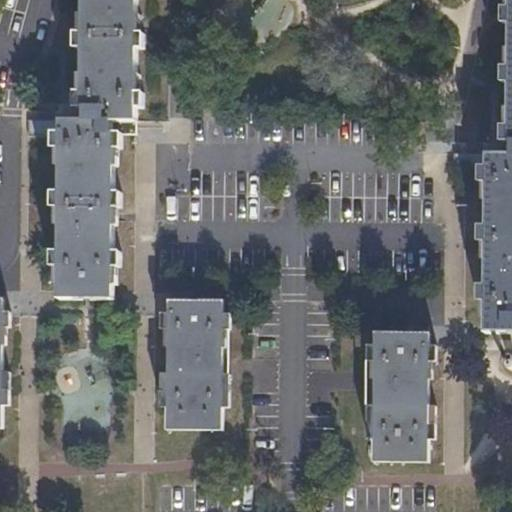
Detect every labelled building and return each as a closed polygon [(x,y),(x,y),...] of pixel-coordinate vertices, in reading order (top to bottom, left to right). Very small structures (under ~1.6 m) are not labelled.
[(61,264),(61,296),(115,298),(116,264),(123,264),(123,249),(116,249),(116,205),(124,205),(124,191),(116,191),(116,147),(124,147),(123,132),(113,131),(114,119),(138,120),(139,107),(146,107),(147,92),(139,92),(139,48),(147,48),(147,33),(139,33),(139,0),(84,0),(84,32),(77,32),(77,47),(84,47),(83,91),(76,91),(76,104),(86,104),(86,116),(29,115),(28,131),(54,132),(54,145),(62,145),(61,189),(54,189),(54,204),(61,204),(61,248),(54,248),(54,263),(61,264)] [(511,0),(502,0),(502,24),(509,25),(509,69),(501,68),(501,84),(509,84),(508,128),(501,128),(501,143),(511,143),(511,155),(453,155),(453,171),(479,171),(480,184),(488,184),(487,228),(480,228),(479,243),(487,243),(486,287),(478,287),(478,302),(485,302),(485,334),(511,334),(511,0)] [(0,426),(4,426),(4,403),(11,403),(12,370),(5,370),(6,325),(13,325),(12,310),(6,309),(6,295),(0,294),(0,426)] [(170,406),(169,429),(224,430),(224,406),(231,407),(232,374),(225,373),(226,329),(233,329),(232,314),(226,313),(226,299),(171,298),(171,312),(164,312),(163,328),(171,328),(170,372),(162,372),(163,406),(170,406)] [(375,440),(375,462),(430,464),(430,441),(437,441),(438,408),(431,407),(431,363),(439,363),(438,347),(432,347),(432,334),(378,332),(377,346),(370,346),(370,361),(377,361),(376,406),(369,406),(369,440),(375,440)]
